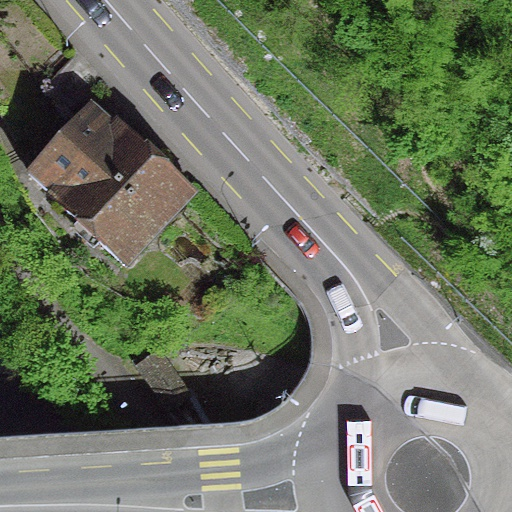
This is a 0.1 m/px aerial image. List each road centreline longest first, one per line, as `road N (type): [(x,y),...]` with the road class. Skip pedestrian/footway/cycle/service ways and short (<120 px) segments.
road 1 (secondary): [(109,0),(336,254),(385,318),(407,380)]
road 2 (secondary): [(322,503),(0,509)]
road 3 (track): [(227,511),(111,384)]
road 4 (secondary): [(407,380),(380,388),(338,423),(325,448),(322,503)]
road 5 (secondary): [(511,433),(488,402),(463,387),(407,380)]
